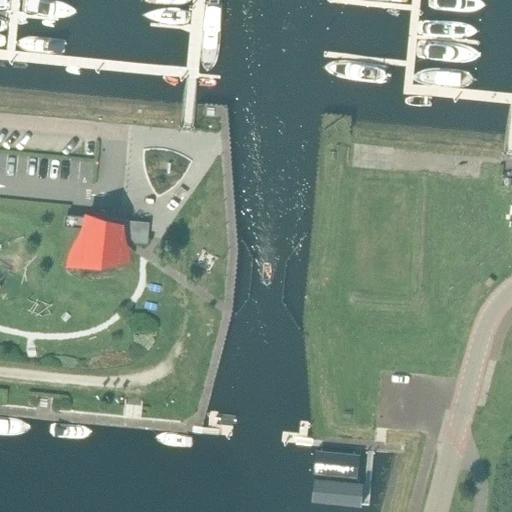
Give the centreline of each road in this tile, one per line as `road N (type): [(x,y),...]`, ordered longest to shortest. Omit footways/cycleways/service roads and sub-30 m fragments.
road 1 (track): [(213,301),(179,353),(151,376),(114,383),(0,372)]
road 2 (unclassified): [(511,289),(480,330),(431,511)]
